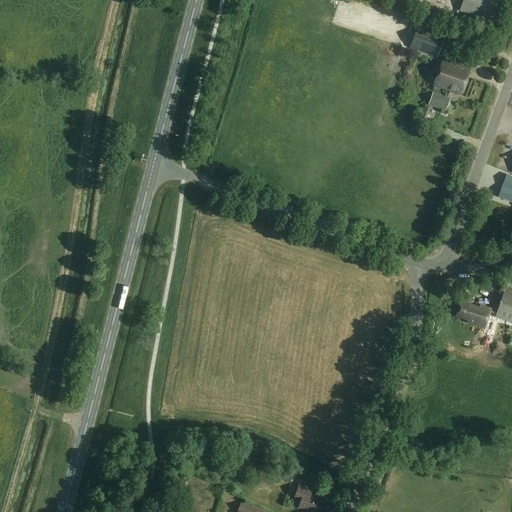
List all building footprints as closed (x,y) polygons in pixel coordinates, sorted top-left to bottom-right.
[(463,0),(460,10),(490,21),(497,0),(463,0)] [(444,38),(417,29),(410,48),(437,58),(444,38)] [(471,69),(443,59),(433,85),(461,95),(471,69)] [(451,98),(433,92),(429,106),(446,112),(451,98)] [(511,176),(507,174),(498,197),(511,201),(511,176)] [(511,287),(506,286),(496,318),(511,323),(511,287)] [(479,308),(460,302),(456,316),(468,320),(467,322),(485,328),(491,309),(479,305),(479,308)] [(294,475),(274,468),(271,475),(291,483),(294,475)] [(312,489),(299,484),(294,499),(301,501),(299,507),(313,511),(318,511),(323,499),(310,495),(312,489)] [(266,511),(267,511),(241,502),(237,511),(266,511)]
